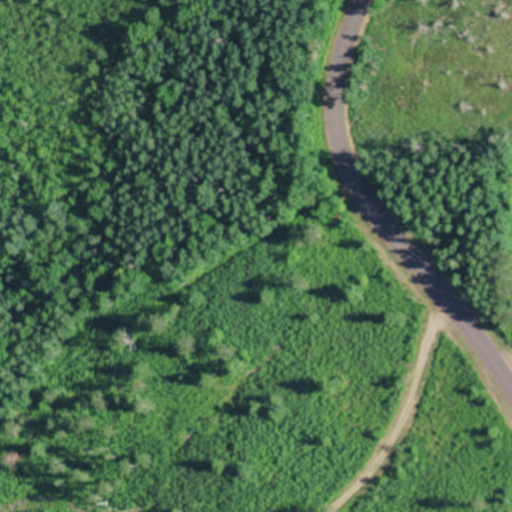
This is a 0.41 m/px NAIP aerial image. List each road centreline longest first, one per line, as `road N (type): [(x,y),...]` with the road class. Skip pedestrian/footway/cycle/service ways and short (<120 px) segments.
road 1 (track): [(445,320),(396,419),(341,474),(279,511),(47,364),(170,241),(298,173),(371,161)]
road 2 (residential): [(511,369),(482,333),(445,320),(384,222),(371,161),(403,0)]
